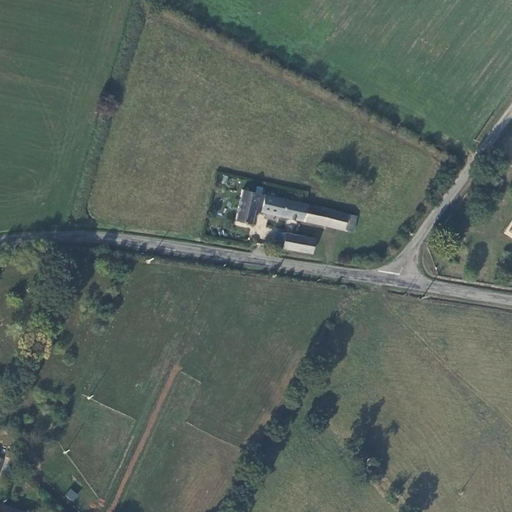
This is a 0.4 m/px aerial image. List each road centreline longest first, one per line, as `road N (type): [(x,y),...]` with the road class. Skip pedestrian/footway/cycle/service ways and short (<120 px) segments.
road 1 (unclassified): [(0,244),(60,233),(130,239),(393,280)]
road 2 (unclassified): [(393,280),(511,115)]
road 3 (unclassified): [(393,280),(511,298)]
